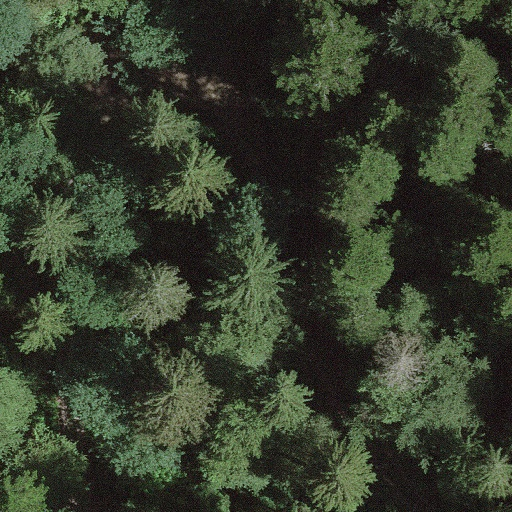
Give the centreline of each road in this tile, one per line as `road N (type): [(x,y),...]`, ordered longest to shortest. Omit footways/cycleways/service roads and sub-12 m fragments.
road 1 (track): [(92,86),(207,93),(245,112),(275,157),(314,347),(404,492),(427,511)]
road 2 (track): [(92,86),(56,372),(78,511)]
road 3 (track): [(92,86),(180,0)]
